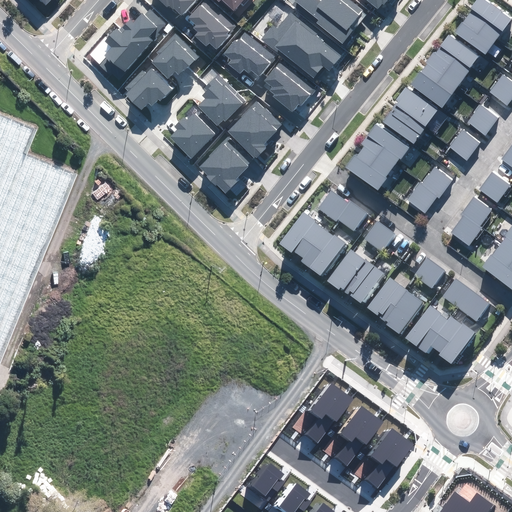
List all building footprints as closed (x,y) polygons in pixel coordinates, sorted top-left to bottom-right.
[(159,0),(167,6),(168,6),(173,10),(174,8),(184,17),(198,0),(159,0)] [(235,23),(207,0),(204,0),(189,19),(196,25),(194,28),(199,32),(195,36),(206,46),(209,42),(217,49),(228,36),(226,34),(235,23)] [(216,0),(218,2),(219,0),(222,0),(235,10),(243,0),(216,0)] [(295,0),(319,20),(318,22),(343,43),(366,14),(349,0),(295,0)] [(484,0),(476,0),(471,8),(473,9),(503,31),(511,20),(501,13),(502,12),(490,3),(490,4),(484,0)] [(503,31),(473,9),(456,32),(486,54),(503,31)] [(106,55),(125,71),(166,25),(150,10),(145,16),(142,14),(134,23),(129,19),(119,31),(117,29),(105,41),(112,48),(106,55)] [(316,34),(290,13),(277,29),(273,26),(262,40),(312,80),(323,66),(329,70),(340,56),(315,36),(316,34)] [(197,55),(175,33),(157,52),(160,55),(152,62),(168,78),(176,71),(179,74),(197,55)] [(275,56),(246,33),(237,43),(235,41),(224,54),(232,60),(229,64),(240,73),(243,70),(248,73),(251,69),(259,76),(275,56)] [(479,57),(449,35),(441,47),(470,68),(479,57)] [(470,68),(441,47),(435,54),(433,53),(426,62),(428,64),(421,72),(451,95),(471,69),(470,68)] [(315,88),(282,60),(265,81),(273,87),(270,91),(275,95),(274,97),(292,112),(299,104),(301,105),(315,88)] [(129,91),(126,94),(141,109),(148,102),(151,105),(158,98),(160,100),(172,89),(152,69),(146,75),(143,71),(126,88),(129,91)] [(442,108),(451,95),(421,72),(420,71),(410,84),(442,108)] [(511,99),(511,80),(503,74),(490,92),(507,105),(511,99)] [(198,107),(217,126),(224,119),(225,120),(245,101),(218,75),(205,88),(207,90),(203,95),(206,99),(198,107)] [(394,104),(425,127),(437,110),(407,88),(394,104)] [(243,117),(229,131),(256,158),(266,147),(263,144),(281,126),(257,101),(242,116),(243,117)] [(425,127),(394,104),(382,121),(413,144),(425,127)] [(498,119),(480,105),(468,122),(485,135),(498,119)] [(215,135),(194,114),(187,120),(184,117),(175,127),(178,129),(170,137),(191,158),(215,135)] [(0,352),(71,174),(24,155),(33,134),(0,121),(0,352)] [(409,148),(376,124),(361,144),(362,145),(364,147),(392,167),(399,158),(401,160),(409,148)] [(480,142),(462,129),(449,147),(467,160),(480,142)] [(225,143),(200,166),(209,175),(207,177),(215,186),(217,184),(226,193),(238,181),(236,178),(248,167),(225,143)] [(511,144),(501,159),(511,166),(511,144)] [(385,178),(392,167),(364,147),(356,158),(354,156),(346,167),(377,191),(386,179),(385,178)] [(431,165),(406,198),(427,213),(452,181),(431,165)] [(510,185),(492,172),(479,189),(497,203),(510,185)] [(332,189),(319,206),(355,231),(368,214),(332,189)] [(474,197),(449,230),(469,245),(494,213),(474,197)] [(321,275),(346,240),(305,211),(280,245),(290,253),(294,247),(306,256),(302,261),(321,275)] [(394,233),(378,221),(365,238),(380,251),(394,233)] [(511,229),(500,246),(511,255),(511,229)] [(511,255),(500,246),(483,268),(511,289),(511,255)] [(386,273),(351,249),(328,281),(363,305),(386,273)] [(443,268),(428,258),(416,275),(431,286),(443,268)] [(421,301),(390,278),(368,308),(399,331),(421,301)] [(491,304),(457,278),(444,296),(478,322),(491,304)] [(448,319),(429,306),(406,339),(426,352),(432,344),(441,350),(438,355),(452,364),(475,332),(451,316),(448,319)] [(338,422),(354,399),(331,383),(311,412),(320,417),(307,435),(319,443),(335,420),(338,422)] [(367,445),(383,422),(360,406),(340,434),(348,440),(336,458),(348,466),(364,443),(367,445)] [(399,467),(415,444),(392,428),(372,456),(381,462),(369,480),(380,488),(396,465),(399,467)] [(270,463),(252,486),(265,496),(272,487),(278,492),(285,482),(280,479),(284,474),(270,463)] [(296,483),(279,506),(286,511),(294,511),(298,507),(304,511),(311,502),(306,499),(310,494),(296,483)] [(488,511),(494,504),(477,492),(469,502),(454,491),(439,511),(488,511)] [(335,511),(323,502),(316,511),(335,511)]
